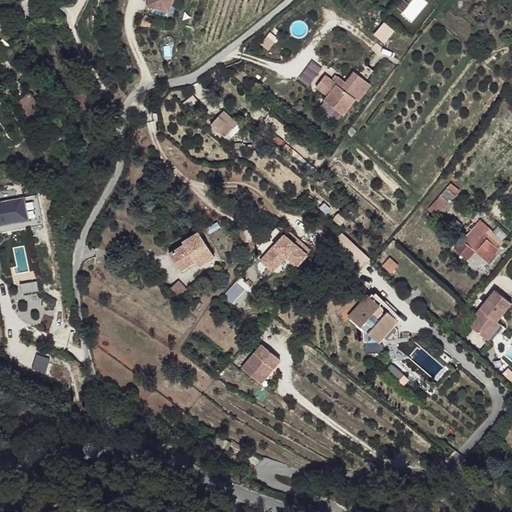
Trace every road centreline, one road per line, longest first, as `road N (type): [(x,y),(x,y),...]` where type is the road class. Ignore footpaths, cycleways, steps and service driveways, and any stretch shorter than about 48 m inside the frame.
road 1 (unclassified): [(290,0),(184,79),(147,80),(126,108),(118,166),(76,261),(76,327),(101,421),(174,452),(188,468)]
road 2 (unclassified): [(511,477),(260,469),(302,506)]
road 3 (tertiary): [(188,468),(100,447),(0,450)]
road 4 (unknown): [(118,130),(62,19),(45,12),(0,21)]
road 5 (tertiary): [(302,506),(188,468)]
